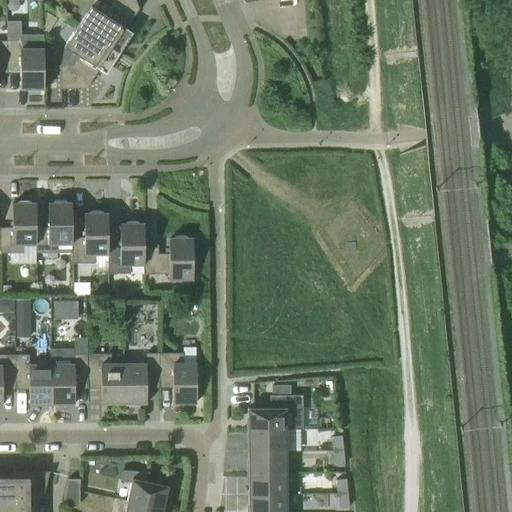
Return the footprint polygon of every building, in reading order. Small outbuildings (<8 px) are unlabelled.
[(77,26),(116,51),(122,42),(125,44),(133,33),(126,28),(139,9),(135,0),(108,0),(111,6),(105,14),(91,5),(77,26)] [(7,21),(7,41),(7,66),(20,66),(20,89),(44,89),(44,35),(21,35),(21,21),(7,21)] [(111,60),(116,51),(77,26),(64,46),(78,56),(72,64),(61,65),(61,89),(87,89),(100,69),(106,74),(114,62),(111,60)] [(53,76),(44,76),(44,87),(53,87),(53,76)] [(12,228),(0,227),(0,253),(23,253),(23,244),(36,244),(36,228),(36,204),(30,204),(30,201),(18,201),(18,204),(12,204),(12,228)] [(48,228),(36,228),(36,244),(36,253),(59,253),(59,244),(72,244),(72,238),(72,203),(66,203),(66,201),(54,201),(54,203),(48,204),(48,228)] [(84,238),(72,238),(72,244),(72,263),(95,263),(95,254),(108,254),(108,248),(108,214),(102,214),(102,211),(90,211),(90,214),(84,214),(84,238)] [(120,248),(108,248),(108,254),(108,274),(131,274),(131,265),(144,264),(144,265),(144,247),(144,224),(138,224),(138,221),(126,221),(126,224),(120,224),(120,248)] [(144,265),(144,264),(144,274),(169,274),(169,279),(193,279),(193,265),(195,265),(195,252),(192,252),(192,239),(187,239),(187,236),(175,236),(175,239),(169,239),(169,254),(158,254),(158,245),(157,245),(156,247),(144,247),(144,265)] [(0,307),(14,308),(14,297),(0,296),(0,307)] [(173,297),(161,297),(161,309),(168,309),(173,304),(173,297)] [(54,298),(54,315),(79,316),(79,298),(54,298)] [(31,300),(16,300),(16,321),(31,321),(31,300)] [(88,388),(87,353),(87,337),(73,338),(73,348),(51,348),(51,364),(52,404),(75,404),(75,381),(86,381),(87,388),(88,388)] [(124,403),(123,364),(111,364),(111,353),(87,353),(88,388),(89,388),(89,380),(100,380),(100,403),(124,403)] [(146,364),(123,364),(124,403),(147,403),(147,380),(158,380),(159,387),(160,387),(159,353),(146,353),(146,364)] [(183,353),(159,353),(160,387),(161,387),(161,380),(172,379),(172,403),(197,403),(197,401),(196,401),(196,384),(201,384),(201,367),(196,367),(196,363),(183,364),(183,353)] [(0,404),(3,404),(3,382),(15,381),(15,389),(16,389),(15,354),(0,354),(0,404)] [(29,354),(15,354),(16,389),(17,389),(17,381),(28,381),(29,404),(52,404),(51,364),(29,364),(29,354)] [(292,395),(291,383),(272,383),(272,395),(292,395)] [(248,429),(287,429),(304,429),(304,407),(304,395),(292,395),(272,395),(271,395),(271,407),(248,408),(248,429)] [(248,451),(288,451),(287,429),(248,429),(248,451)] [(334,451),(344,450),(342,435),(332,436),(334,451)] [(344,450),(334,451),(335,465),(345,464),(344,450)] [(248,473),(288,472),(288,451),(248,451),(248,473)] [(149,473),(123,470),(121,480),(131,482),(127,501),(168,509),(171,492),(167,491),(168,486),(146,481),(147,474),(149,474),(149,473)] [(0,511),(39,511),(50,471),(48,471),(48,474),(14,474),(14,479),(0,479),(0,511)] [(249,495),(288,495),(288,472),(248,473),(249,495)] [(68,479),(62,504),(80,504),(80,479),(68,479)] [(338,494),(348,493),(346,479),(336,480),(338,494)] [(348,493),(338,494),(339,508),(349,507),(348,493)] [(248,511),(287,511),(288,495),(249,495),(248,511)] [(167,511),(168,509),(127,501),(125,511),(167,511)]
